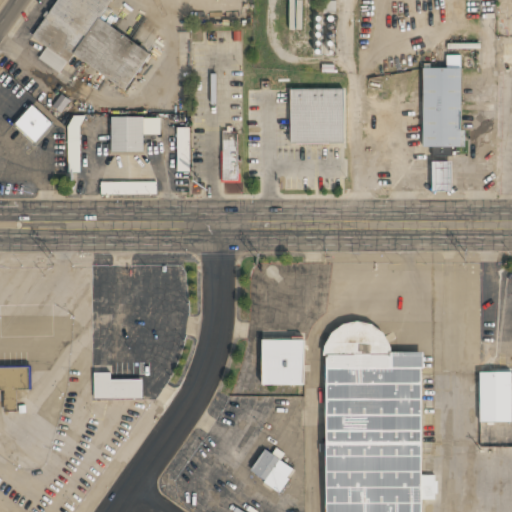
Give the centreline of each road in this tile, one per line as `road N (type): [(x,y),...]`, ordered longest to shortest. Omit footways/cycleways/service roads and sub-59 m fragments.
road 1 (secondary): [(0,232),(511,228)]
road 2 (residential): [(225,232),(223,341),(196,408),(118,511)]
